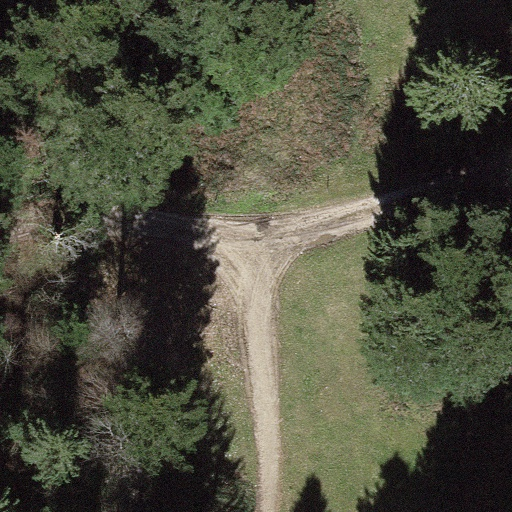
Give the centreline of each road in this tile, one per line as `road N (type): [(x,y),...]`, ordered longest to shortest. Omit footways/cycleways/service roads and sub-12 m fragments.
road 1 (track): [(252,221),(269,511)]
road 2 (track): [(511,163),(406,196),(252,221)]
road 3 (track): [(252,221),(49,213),(0,222)]
